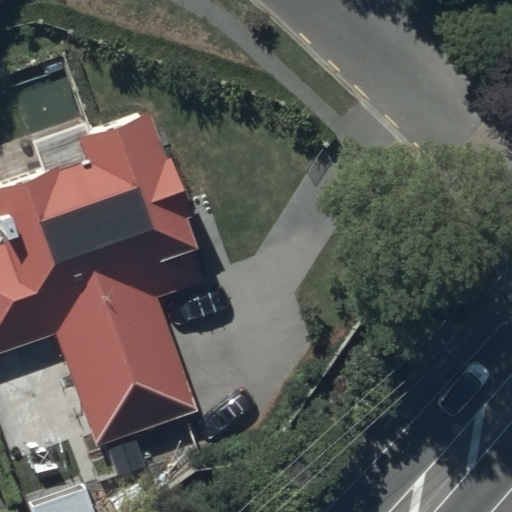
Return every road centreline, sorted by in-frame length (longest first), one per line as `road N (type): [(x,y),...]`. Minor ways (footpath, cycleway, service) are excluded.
road 1 (residential): [(511,180),(311,0)]
road 2 (secondary): [(511,408),(421,511)]
